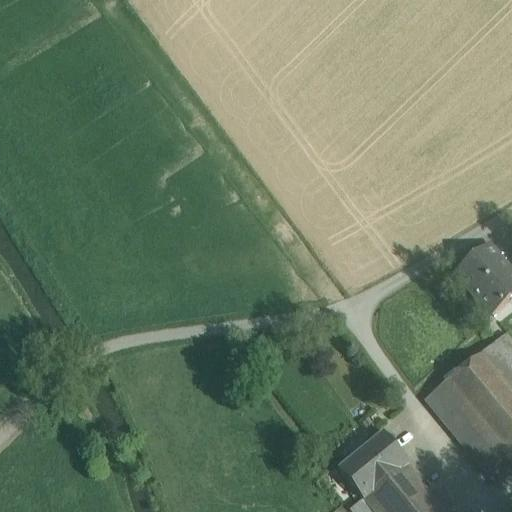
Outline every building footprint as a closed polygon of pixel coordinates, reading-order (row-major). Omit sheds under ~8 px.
[(511,302),(511,274),(491,249),(474,263),(473,262),(456,275),(475,298),(476,297),(493,318),(511,302)] [(511,343),(507,337),(482,357),(511,393),(511,343)] [(511,457),(511,393),(482,357),(426,403),(487,477),(504,464),(511,457)] [(383,437),(339,473),(363,503),(364,502),(408,469),(409,469),(383,437)] [(511,473),(504,464),(487,477),(496,488),(511,474),(511,473)] [(443,511),(408,469),(364,502),(372,511),(443,511)] [(353,510),(351,511),(372,511),(364,502),(363,503),(353,510)]
